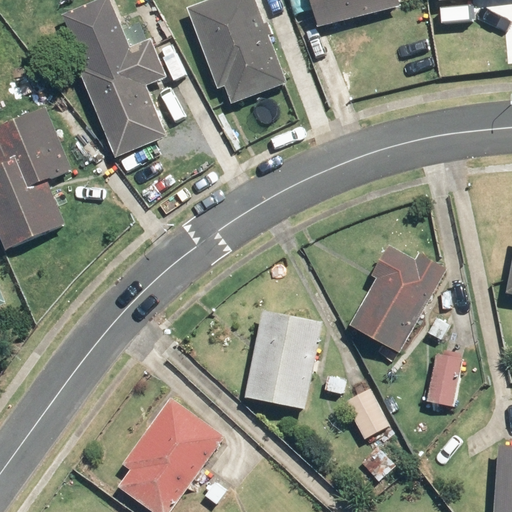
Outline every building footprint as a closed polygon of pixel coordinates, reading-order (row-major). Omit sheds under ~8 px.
[(108,0),(105,0),(56,20),(110,155),(162,134),(145,92),(167,81),(147,41),(128,50),(108,0)] [(282,81),(252,0),(226,0),(187,14),(221,104),(282,81)] [(393,0),(307,0),(314,27),(396,8),(393,0)] [(62,228),(45,186),(70,175),(43,109),(0,126),(0,245),(3,252),(62,228)] [(395,248),(347,329),(395,357),(444,276),(395,248)] [(244,401),(306,412),(320,330),(258,319),(244,401)] [(438,359),(427,402),(452,408),(463,365),(438,359)] [(389,432),(370,392),(346,403),(365,443),(389,432)] [(110,482),(150,511),(171,511),(223,445),(169,405),(110,482)] [(377,448),(360,464),(379,484),(396,468),(377,448)] [(511,511),(511,449),(498,449),(494,511),(511,511)]
